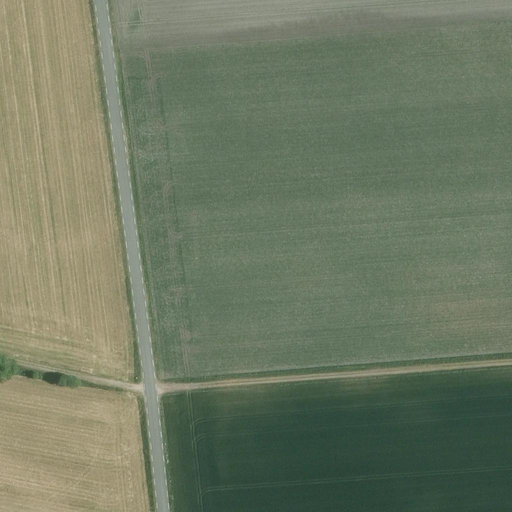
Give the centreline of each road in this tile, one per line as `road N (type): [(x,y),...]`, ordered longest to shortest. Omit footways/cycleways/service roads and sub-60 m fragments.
road 1 (primary): [(161,511),(99,0)]
road 2 (track): [(0,362),(149,390),(511,363)]
